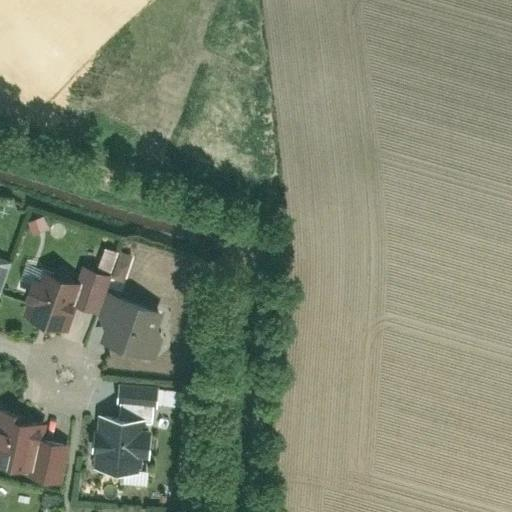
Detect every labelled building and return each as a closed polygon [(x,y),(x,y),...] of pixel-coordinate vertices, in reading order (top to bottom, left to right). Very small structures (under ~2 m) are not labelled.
[(32,222),(36,234),(51,229),(46,217),(32,222)] [(135,256),(108,246),(99,268),(126,278),(135,256)] [(0,253),(0,289),(11,257),(0,253)] [(43,266),(25,315),(68,330),(86,281),(43,266)] [(100,308),(112,278),(93,270),(81,301),(100,308)] [(125,295),(109,342),(151,356),(167,309),(125,295)] [(161,384),(123,382),(122,402),(161,403),(161,384)] [(42,416),(1,406),(0,408),(0,459),(31,467),(42,416)] [(145,417),(102,417),(101,469),(145,469),(145,417)] [(36,474),(60,479),(69,442),(44,436),(36,474)]
